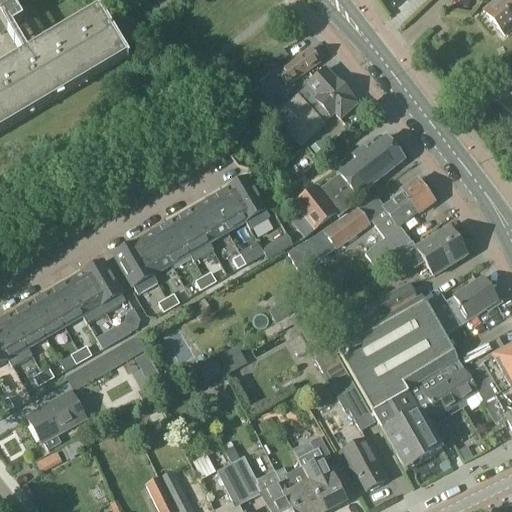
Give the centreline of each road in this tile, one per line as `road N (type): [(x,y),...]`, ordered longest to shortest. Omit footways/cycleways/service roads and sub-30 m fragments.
road 1 (tertiary): [(511,235),(332,0)]
road 2 (residential): [(0,301),(231,168)]
